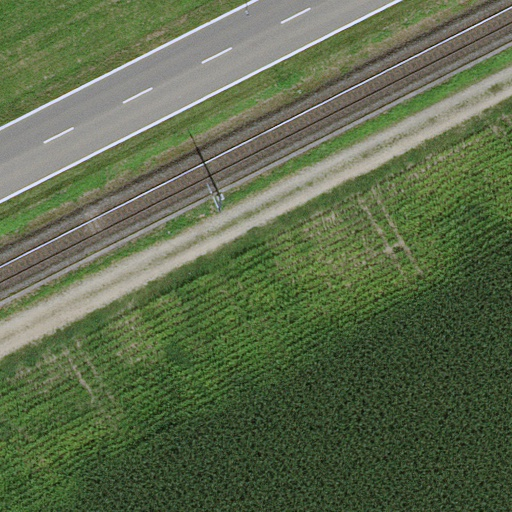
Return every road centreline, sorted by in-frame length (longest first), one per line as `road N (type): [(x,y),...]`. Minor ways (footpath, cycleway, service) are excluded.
road 1 (track): [(511,86),(0,342)]
road 2 (primary): [(337,0),(0,171)]
